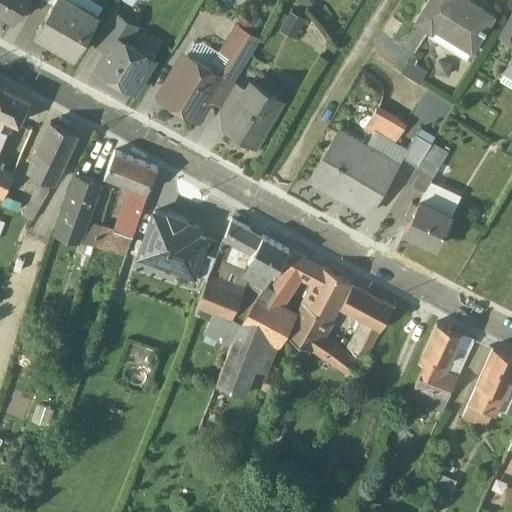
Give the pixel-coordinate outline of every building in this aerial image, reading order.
[(0,0),(0,12),(14,21),(26,0),(0,0)] [(68,0),(57,0),(54,5),(38,34),(55,44),(56,43),(75,55),(88,33),(82,29),(89,16),(76,9),(78,5),(68,0)] [(493,16),(468,0),(427,0),(414,21),(431,33),(441,18),(451,24),(447,31),(473,47),(482,32),(484,33),(486,30),(484,29),(493,16)] [(511,12),(498,35),(511,43),(511,12)] [(136,28),(112,14),(94,45),(106,52),(115,38),(126,44),(136,28)] [(235,25),(209,67),(210,68),(207,72),(218,79),(221,73),(234,81),(233,82),(234,82),(260,39),(259,38),(259,39),(235,25)] [(126,44),(115,38),(106,52),(94,71),(132,93),(142,77),(147,75),(151,68),(151,62),(152,60),(126,44)] [(192,63),(184,59),(179,60),(171,73),(172,77),(165,88),(161,89),(158,94),(158,97),(166,101),(170,101),(178,106),(181,101),(187,105),(186,108),(186,111),(195,116),(199,115),(202,109),(202,107),(202,105),(205,105),(209,98),(220,80),(218,79),(207,72),(210,68),(209,67),(194,59),(192,63)] [(427,71),(409,59),(401,72),(419,84),(427,71)] [(511,70),(507,67),(500,78),(511,84),(511,70)] [(234,81),(221,73),(218,79),(220,80),(209,98),(220,104),(233,82),(234,81)] [(220,104),(219,106),(232,113),(233,114),(247,90),(246,89),(234,82),(233,82),(220,104)] [(247,90),(233,114),(232,113),(225,125),(237,132),(236,133),(253,144),(273,111),(264,106),(270,95),(250,83),(246,89),(247,90)] [(43,106),(0,86),(0,116),(32,131),(43,106)] [(78,135),(50,122),(28,170),(56,182),(78,135)] [(431,143),(417,135),(402,158),(417,166),(431,143)] [(372,160),(334,138),(310,179),(368,213),(396,164),(377,153),(372,160)] [(446,153),(431,143),(417,166),(407,183),(424,192),(429,182),(446,153)] [(157,168),(114,152),(104,176),(132,187),(148,193),(157,168)] [(14,174),(0,168),(0,195),(4,197),(14,174)] [(97,184),(74,177),(55,233),(78,240),(94,245),(100,227),(84,222),(97,184)] [(459,197),(429,182),(424,192),(420,200),(450,215),(459,197)] [(148,193),(132,187),(117,232),(133,237),(148,193)] [(420,200),(418,205),(412,202),(406,215),(411,217),(403,232),(436,247),(451,216),(450,215),(420,200)] [(168,218),(154,214),(140,256),(194,274),(206,239),(196,236),(198,228),(185,223),(186,222),(168,216),(168,218)] [(262,236),(232,219),(222,238),(233,242),(242,245),(253,252),(262,236)] [(117,232),(100,227),(94,245),(127,254),(133,237),(117,232)] [(288,250),(262,236),(253,252),(255,252),(245,269),(252,274),(265,284),(268,285),(288,250)] [(233,242),(222,238),(220,245),(208,275),(217,279),(232,245),(233,242)] [(220,245),(206,239),(194,274),(207,278),(208,275),(220,245)] [(288,250),(268,285),(265,284),(258,294),(282,306),(302,275),(316,282),(323,269),(288,250)] [(316,282),(304,304),(330,320),(349,283),(323,269),(316,282)] [(265,284),(252,274),(244,284),(258,294),(265,284)] [(217,279),(208,275),(207,278),(197,304),(214,312),(233,317),(244,290),(217,279)] [(352,284),(341,307),(369,323),(383,301),(352,284)] [(282,306),(258,294),(250,305),(242,322),(241,324),(280,345),(286,335),(298,314),(282,306)] [(383,301),(369,323),(372,325),(382,330),(394,306),(383,301)] [(330,320),(304,304),(298,314),(286,335),(312,350),(313,350),(322,335),(321,335),(330,320)] [(233,317),(214,312),(203,335),(230,348),(241,324),(242,322),(233,317)] [(280,345),(241,324),(230,348),(216,386),(245,396),(256,369),(267,374),(280,345)] [(461,334),(437,324),(425,353),(448,363),(461,334)] [(372,325),(354,358),(362,364),(382,330),(372,325)] [(354,358),(322,335),(313,350),(336,365),(347,372),(354,358)] [(511,356),(493,348),(468,403),(491,414),(494,415),(497,410),(504,395),(502,394),(509,381),(511,382),(511,356)] [(448,363),(425,353),(421,365),(424,366),(443,375),(448,363)] [(362,364),(354,358),(347,372),(355,377),(362,364)] [(443,375),(424,366),(416,386),(448,400),(456,381),(443,375)] [(448,400),(416,386),(410,400),(441,415),(448,400)] [(491,414),(468,403),(462,418),(485,428),(491,414)] [(443,447),(433,442),(426,458),(436,463),(443,447)] [(426,458),(425,457),(408,496),(424,503),(441,465),(436,463),(426,458)] [(456,482),(443,476),(439,486),(452,492),(456,482)]
